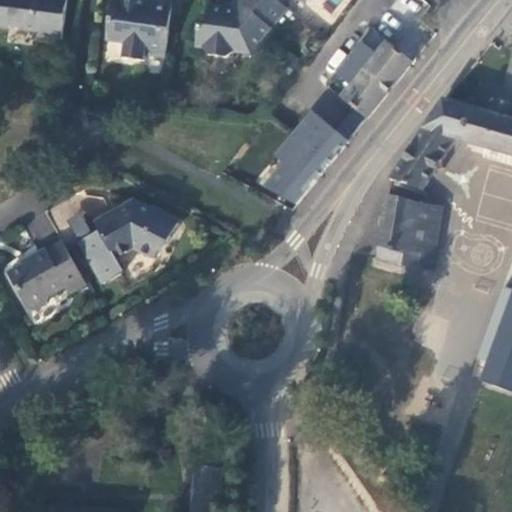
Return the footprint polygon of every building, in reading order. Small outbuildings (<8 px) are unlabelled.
[(134,0),(114,0),(106,54),(123,57),(121,70),(144,74),(145,68),(165,71),(174,15),(133,9),(134,0)] [(234,65),(251,65),(289,20),(284,16),(265,0),(247,0),(236,13),(239,15),(235,21),(208,18),(206,32),(199,39),(197,59),(202,59),(208,69),(227,69),(234,65)] [(265,0),(284,16),(296,1),(313,15),(325,0),(265,0)] [(13,11),(9,11),(0,3),(0,39),(7,41),(7,39),(19,40),(19,41),(38,44),(38,48),(62,51),(67,5),(48,3),(48,7),(13,4),(13,11)] [(286,165),(269,185),(296,205),(411,64),(388,45),(378,57),(363,46),(339,76),(352,87),(342,99),(355,110),(336,132),(312,112),(275,156),(286,165)] [(487,109),(440,95),(388,176),(425,189),(458,139),(485,147),(482,155),(511,164),(511,101),(510,98),(499,96),(490,101),(487,109)] [(415,202),(388,195),(375,259),(404,267),(434,272),(444,205),(415,202)] [(75,238),(91,231),(82,212),(67,219),(75,238)] [(116,271),(133,261),(153,271),(163,252),(168,254),(178,235),(135,212),(130,214),(131,220),(110,232),(107,228),(93,235),(97,242),(77,254),(101,297),(123,285),(116,271)] [(33,270),(9,283),(30,321),(32,324),(38,320),(48,315),(46,310),(51,307),(68,298),(71,304),(86,295),(63,253),(48,261),(47,259),(32,267),(33,270)] [(511,409),(511,291),(453,450),(492,464),(511,409)] [(202,511),(206,465),(177,463),(173,511),(202,511)]
